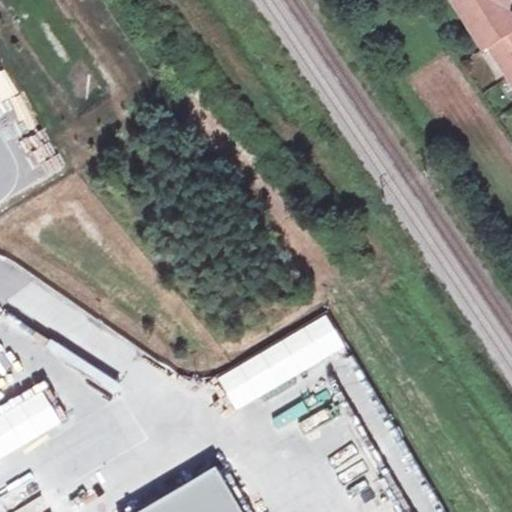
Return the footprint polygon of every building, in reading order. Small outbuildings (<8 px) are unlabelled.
[(496,8),(497,0),(453,0),(485,50),(490,47),(511,81),(511,33),(511,34),(496,8)] [(503,0),(497,0),(496,8),(511,34),(511,33),(511,19),(503,4),(503,0)] [(333,372),(300,390),(365,511),(398,511),(407,508),(333,372)] [(16,399),(0,408),(0,457),(38,435),(16,399)] [(240,511),(215,469),(142,511),(240,511)]
